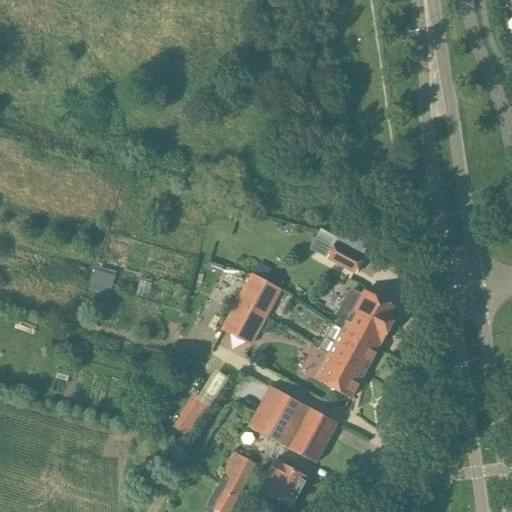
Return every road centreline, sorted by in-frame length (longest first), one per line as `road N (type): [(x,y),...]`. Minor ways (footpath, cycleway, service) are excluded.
road 1 (tertiary): [(422,0),(425,120),(450,291)]
road 2 (tertiary): [(477,287),(428,0)]
road 3 (tertiary): [(510,511),(477,287)]
road 4 (tertiary): [(450,291),(481,511)]
